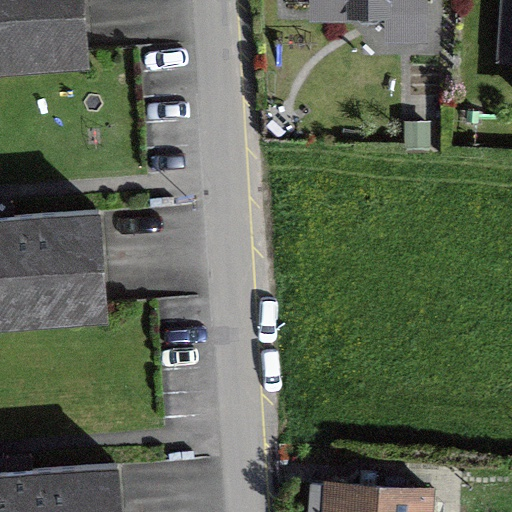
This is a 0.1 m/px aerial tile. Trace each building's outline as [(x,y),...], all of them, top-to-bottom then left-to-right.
[(0,0),(0,59),(91,52),(86,0),(0,0)] [(427,0),(309,0),(310,13),(349,13),(349,20),(380,19),(380,7),(386,7),(386,35),(428,35),(427,0)] [(511,0),(500,0),(497,58),(511,58),(511,0)] [(0,316),(110,308),(101,196),(0,203),(0,316)] [(0,458),(0,511),(124,511),(119,449),(0,458)] [(433,511),(435,479),(325,471),(324,478),(311,477),(308,511),(433,511)]
